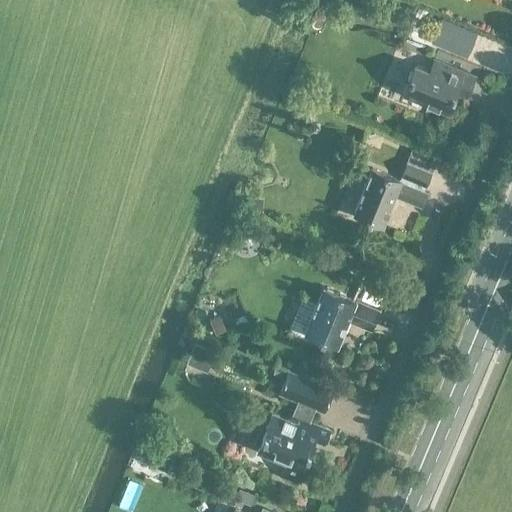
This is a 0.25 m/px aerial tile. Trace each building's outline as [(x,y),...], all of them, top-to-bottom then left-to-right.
[(451,18),(440,41),(466,54),(477,31),(451,18)] [(456,87),(468,92),(475,75),(433,58),(429,69),(414,63),(402,93),(447,111),(456,87)] [(424,190),(431,172),(406,162),(399,179),(371,167),(353,213),(382,225),(394,195),(420,206),(427,191),(424,190)] [(261,212),(262,198),(246,196),(244,210),(261,212)] [(370,329),(378,309),(355,300),(355,301),(322,287),(304,332),(337,345),(347,320),(370,329)] [(216,335),(225,330),(219,315),(209,320),(216,335)] [(288,370),(285,378),(279,392),(285,395),(297,400),(291,413),(289,419),(271,412),(257,448),(286,460),(280,475),(296,481),(313,440),(323,445),(330,429),(309,420),(314,407),(322,411),(331,387),(288,370)]
